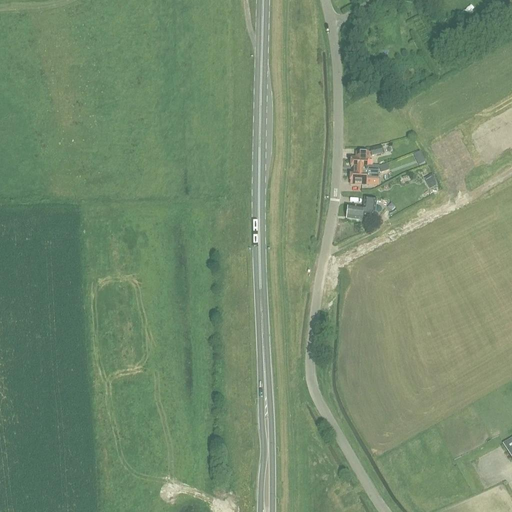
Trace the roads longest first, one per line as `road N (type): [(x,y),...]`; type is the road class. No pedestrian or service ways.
road 1 (unclassified): [(384,511),(326,416),(310,373),(309,329),(335,169),(328,15)]
road 2 (primary): [(266,511),(258,209),(263,0)]
